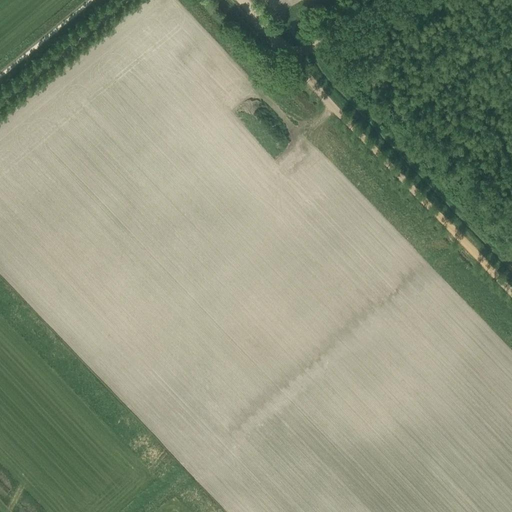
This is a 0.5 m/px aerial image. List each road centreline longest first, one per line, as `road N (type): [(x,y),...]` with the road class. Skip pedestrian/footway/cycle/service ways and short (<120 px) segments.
road 1 (track): [(294,58),(511,292)]
road 2 (track): [(0,103),(126,0)]
